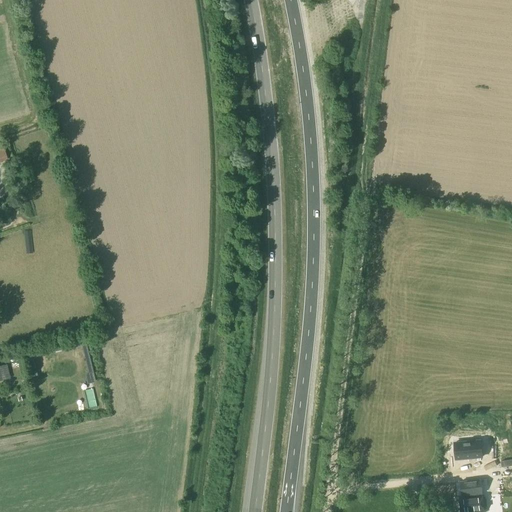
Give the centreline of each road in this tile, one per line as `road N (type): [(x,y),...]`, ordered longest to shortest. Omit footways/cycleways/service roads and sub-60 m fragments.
road 1 (trunk): [(284,511),(312,214),(286,0)]
road 2 (trunk): [(249,0),(272,159),(274,235),(254,511)]
road 3 (unknown): [(318,487),(364,207)]
road 4 (unknown): [(318,487),(492,474)]
